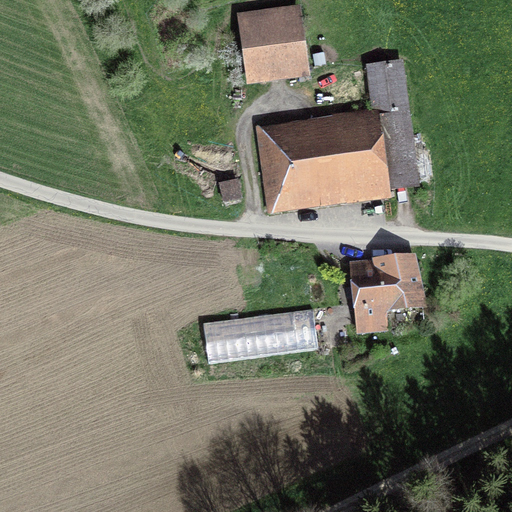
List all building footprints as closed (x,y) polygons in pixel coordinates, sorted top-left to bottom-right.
[(236,14),(246,87),(311,78),(301,6),(236,14)] [(314,67),(326,65),(324,53),(312,55),(314,67)] [(365,66),(371,111),(256,126),(267,216),(391,200),(390,192),(420,188),(403,61),(365,66)] [(238,179),(218,183),(223,206),(243,201),(238,179)] [(250,280),(259,279),(256,254),(247,255),(250,280)] [(387,314),(425,310),(418,255),(349,263),(350,278),(341,279),(344,304),(352,303),(356,336),(389,332),(387,314)] [(318,349),(313,309),(203,324),(208,365),(318,349)]
